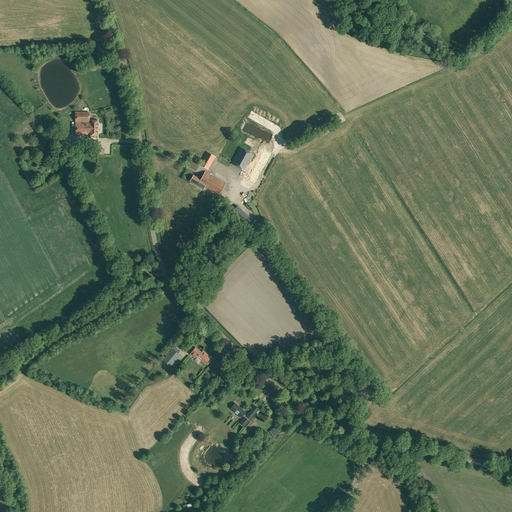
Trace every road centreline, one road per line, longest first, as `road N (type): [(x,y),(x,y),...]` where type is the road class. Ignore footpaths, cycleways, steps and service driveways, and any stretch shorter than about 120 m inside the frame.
road 1 (unclassified): [(409,445),(297,402),(168,278),(136,119),(100,0)]
road 2 (track): [(0,359),(127,266),(168,278)]
road 3 (track): [(173,283),(125,299),(30,358)]
